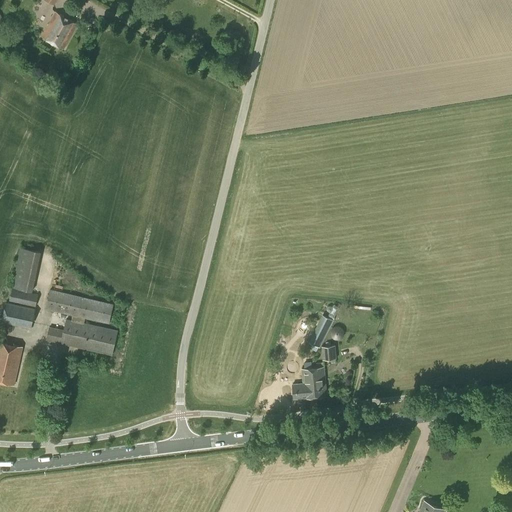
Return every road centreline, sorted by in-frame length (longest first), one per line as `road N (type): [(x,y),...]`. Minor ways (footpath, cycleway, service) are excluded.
road 1 (unclassified): [(184,448),(181,359),(270,0)]
road 2 (secondary): [(511,409),(184,448)]
road 3 (secondary): [(0,468),(184,448)]
